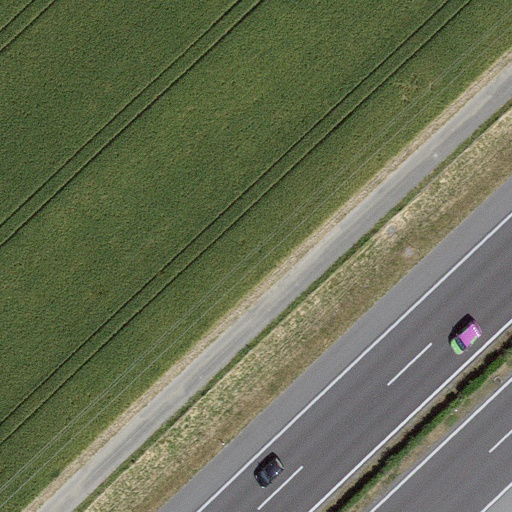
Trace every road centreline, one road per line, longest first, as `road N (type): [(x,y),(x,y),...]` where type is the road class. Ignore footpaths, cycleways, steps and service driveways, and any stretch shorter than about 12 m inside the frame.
road 1 (track): [(60,511),(511,83)]
road 2 (motorway): [(511,266),(254,511)]
